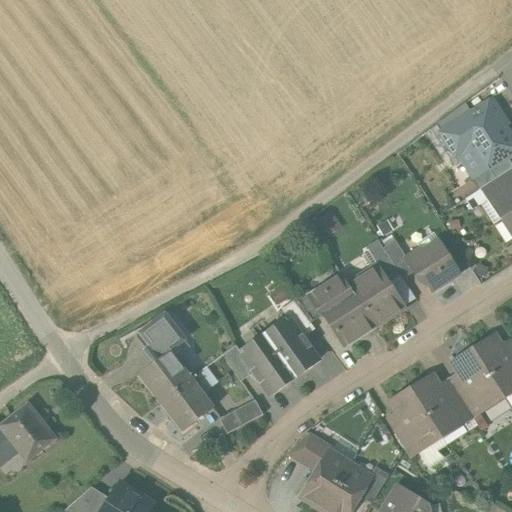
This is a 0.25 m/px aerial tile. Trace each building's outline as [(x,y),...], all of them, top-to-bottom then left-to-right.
[(500,115),(492,102),(472,115),(442,135),(472,181),(508,158),(511,155),(511,140),(497,117),(500,115)] [(436,126),(442,135),(472,115),(465,104),(436,126)] [(511,164),(508,158),(472,181),(479,191),(480,191),(503,176),(511,169),(511,164)] [(503,176),(480,191),(488,202),(492,199),(491,197),(509,186),(503,176)] [(511,183),(509,186),(491,197),(492,199),(504,217),(499,220),(500,222),(511,213),(511,183)] [(511,213),(500,222),(501,223),(506,220),(511,230),(511,213)] [(383,251),(377,242),(366,249),(378,267),(389,284),(400,277),(383,251)] [(406,260),(395,243),(383,251),(400,277),(402,280),(413,273),(414,273),(406,260)] [(439,245),(423,255),(420,251),(406,260),(414,273),(413,273),(420,283),(424,280),(432,293),(459,275),(439,245)] [(378,267),(348,286),(375,329),(406,310),(389,284),(378,267)] [(342,278),(338,277),(325,286),(324,290),(322,291),(325,295),(313,303),(309,297),(308,297),(321,318),(324,316),(342,344),(349,346),(358,340),(360,333),(371,326),(374,330),(375,329),(348,286),(342,278)] [(308,297),(307,295),(293,302),(310,325),(321,318),(308,297)] [(310,325),(293,302),(281,311),(289,322),(290,322),(303,339),(314,331),(310,325)] [(174,329),(164,316),(137,337),(147,349),(174,329)] [(303,339),(290,322),(289,322),(265,339),(292,377),(304,369),(308,369),(318,362),(303,339)] [(174,329),(147,349),(148,350),(149,349),(158,361),(169,352),(184,341),(174,329)] [(511,365),(511,364),(493,337),(492,338),(493,340),(475,352),(474,349),(472,350),(505,401),(506,400),(503,396),(511,389),(511,365)] [(292,377),(265,339),(242,356),(241,356),(253,374),(270,397),(280,389),(280,385),(292,377)] [(236,347),(222,357),(240,383),(253,374),(241,356),(242,356),(236,347)] [(505,401),(472,350),(471,351),(473,353),(455,365),(453,362),(451,363),(469,391),(459,398),(473,420),(485,413),(483,409),(501,397),(503,401),(505,401)] [(158,361),(139,375),(161,404),(191,381),(169,352),(158,361)] [(431,380),(413,392),(411,389),(410,390),(442,440),(443,439),(440,435),(459,424),(460,422),(449,404),(448,403),(431,377),(429,378),(431,380)] [(213,410),(191,381),(161,404),(183,433),(213,410)] [(442,440),(410,390),(409,391),(410,393),(393,405),(391,402),(389,403),(406,429),(395,436),(411,460),(423,452),(420,448),(438,437),(441,441),(442,440)] [(473,420),(459,398),(449,404),(460,422),(459,424),(461,428),(473,420)] [(255,402),(219,421),(227,435),(263,416),(255,402)] [(0,427),(0,428),(8,438),(0,443),(0,469),(20,454),(27,462),(54,440),(28,406),(0,427)] [(309,436),(287,456),(316,474),(329,454),(330,455),(333,451),(309,436)] [(224,437),(212,444),(216,452),(228,446),(224,437)] [(330,455),(329,454),(316,474),(302,498),(322,511),(322,510),(349,468),(349,467),(330,455)] [(369,480),(359,496),(372,504),(390,476),(374,466),(367,478),(369,480)] [(349,468),(322,510),(325,511),(348,511),(359,496),(369,480),(367,478),(349,468)] [(414,484),(393,470),(390,476),(372,504),(370,508),(375,511),(383,511),(383,510),(394,492),(402,492),(407,495),(414,484)] [(149,511),(153,506),(120,484),(104,507),(101,511),(149,511)] [(407,495),(402,492),(394,492),(383,510),(383,511),(428,511),(428,508),(407,495)] [(101,511),(104,507),(85,494),(65,511),(101,511)]
